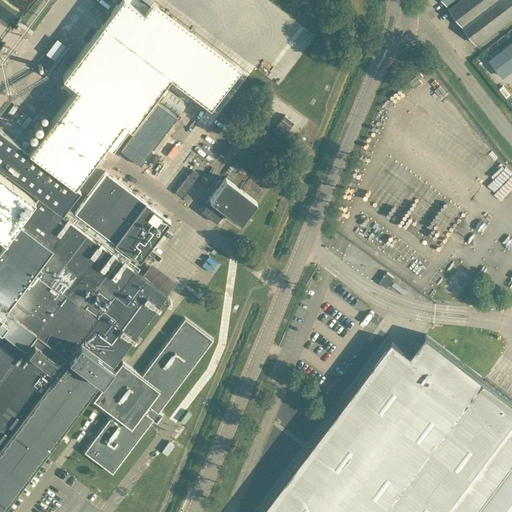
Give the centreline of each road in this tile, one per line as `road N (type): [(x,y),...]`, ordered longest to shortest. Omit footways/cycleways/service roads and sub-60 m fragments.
road 1 (tertiary): [(193,511),(403,14)]
road 2 (unknown): [(4,81),(286,286)]
road 3 (unclassified): [(511,135),(434,36),(403,14)]
